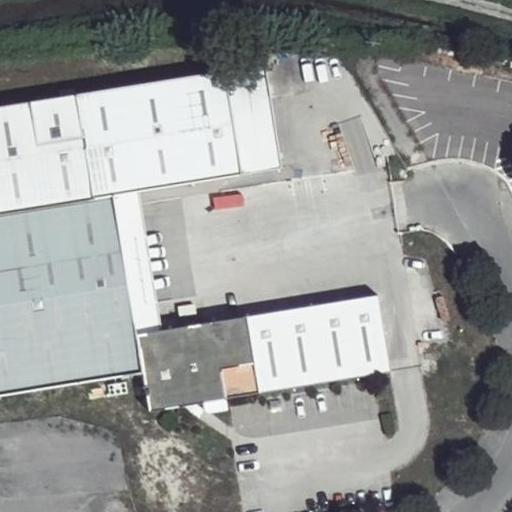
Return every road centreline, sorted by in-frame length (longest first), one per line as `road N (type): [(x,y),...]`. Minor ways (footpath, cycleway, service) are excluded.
road 1 (unclassified): [(393,203),(419,198),(461,207),(495,235),(511,272)]
road 2 (unknown): [(377,206),(339,113),(316,98)]
